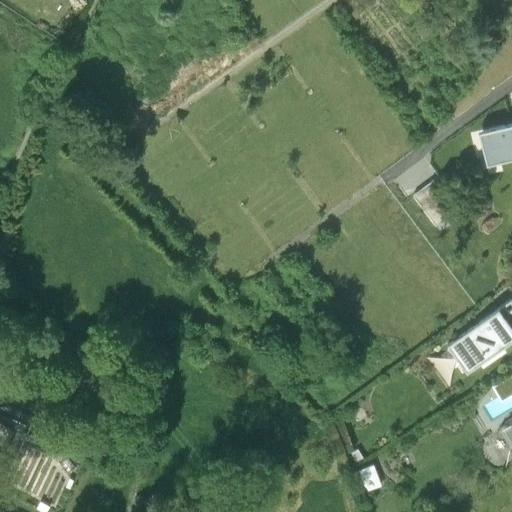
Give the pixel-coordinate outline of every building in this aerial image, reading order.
[(486,166),(511,158),(511,124),(477,133),(486,166)] [(432,181),(412,196),(435,227),(455,212),(432,181)] [(280,288),(300,279),(291,260),(272,269),(280,288)] [(511,302),(447,346),(466,374),(511,342),(511,302)] [(114,344),(78,342),(77,362),(112,364),(114,344)] [(511,417),(509,419),(511,424),(500,431),(511,449),(511,448),(511,417)] [(160,431),(155,427),(151,432),(156,437),(160,431)] [(373,464),(358,469),(365,490),(380,485),(373,464)] [(139,496),(134,499),(134,505),(139,509),(144,507),(146,502),(144,497),(139,496)]
